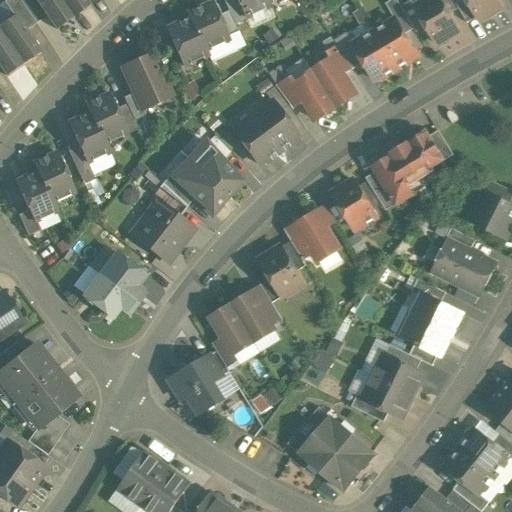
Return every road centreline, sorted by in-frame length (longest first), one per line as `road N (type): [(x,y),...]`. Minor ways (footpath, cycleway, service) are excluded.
road 1 (residential): [(123,397),(221,242),(266,196),(369,121),(511,38)]
road 2 (residential): [(374,511),(511,308)]
road 3 (residential): [(153,0),(47,96),(0,155)]
road 4 (residential): [(123,397),(243,481),(307,511)]
road 5 (residential): [(6,247),(123,397)]
road 6 (residential): [(57,511),(123,397)]
